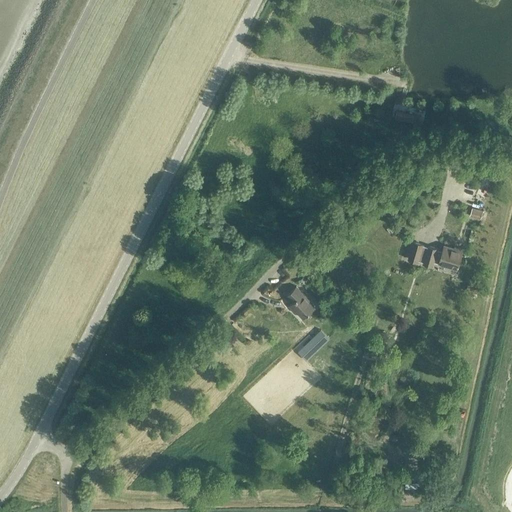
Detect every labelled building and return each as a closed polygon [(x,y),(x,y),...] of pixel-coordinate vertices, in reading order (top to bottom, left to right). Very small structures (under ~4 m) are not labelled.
[(396,106),(394,113),(404,116),(406,109),(396,106)] [(470,215),(480,219),(483,211),(472,207),(470,215)] [(419,258),(424,260),(424,263),(432,265),(434,259),(440,261),(439,263),(457,268),(463,249),(459,248),(458,250),(444,246),(442,252),(437,250),(437,249),(429,246),(428,247),(422,246),(423,244),(414,242),(409,259),(418,261),(419,258)] [(302,269),(298,276),(304,280),(308,272),(302,269)] [(468,285),(466,292),(478,294),(479,288),(468,285)] [(294,309),(303,318),(316,306),(296,286),(286,295),(293,302),(289,305),(293,310),(294,309)] [(314,353),(329,338),(321,329),(317,334),(320,337),(308,348),(314,353)]
